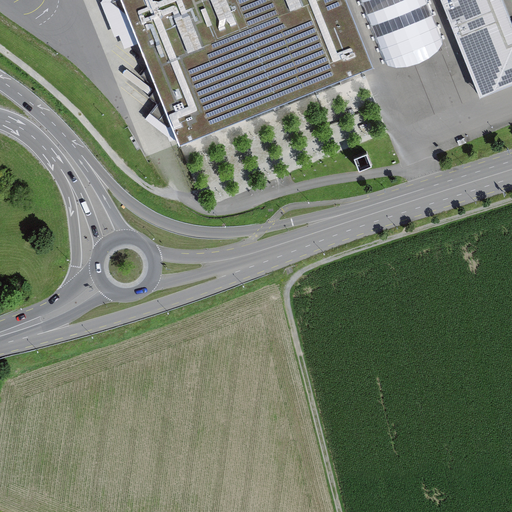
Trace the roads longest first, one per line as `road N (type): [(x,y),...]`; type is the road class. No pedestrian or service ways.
road 1 (track): [(0,47),(134,177),(207,209),(325,180),(418,172)]
road 2 (track): [(339,511),(288,308),(290,283),(315,264),(511,200)]
road 3 (motorway): [(427,196),(264,228),(198,231),(145,213),(80,154)]
road 4 (secondary): [(37,334),(139,311),(232,271)]
road 5 (secondary): [(269,251),(427,196)]
road 6 (motorway): [(60,168),(76,257),(69,292)]
